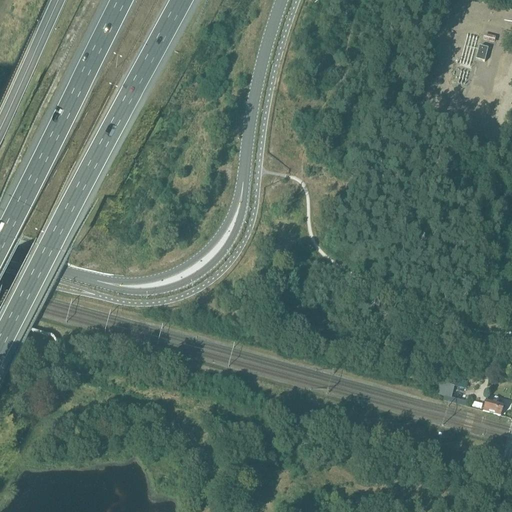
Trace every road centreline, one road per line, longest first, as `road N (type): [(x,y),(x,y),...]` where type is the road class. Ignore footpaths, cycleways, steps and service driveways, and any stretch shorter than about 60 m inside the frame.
road 1 (secondary): [(282,0),(256,90),(234,220),(214,251),(165,281),(125,285),(0,251)]
road 2 (motorway): [(0,344),(181,0)]
road 3 (motorway): [(122,0),(0,244)]
